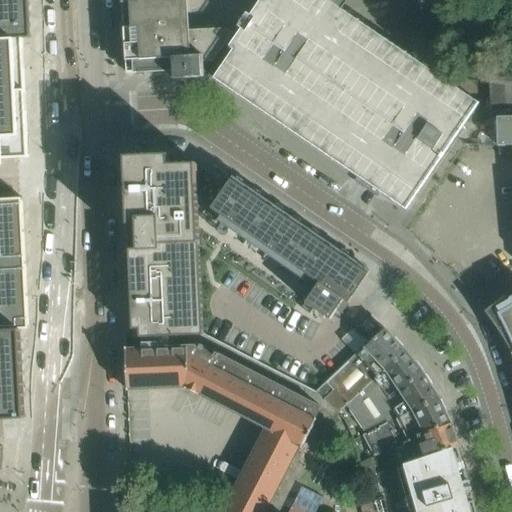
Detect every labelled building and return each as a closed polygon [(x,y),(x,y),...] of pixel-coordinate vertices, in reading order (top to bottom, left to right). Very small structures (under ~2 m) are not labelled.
[(0,0),(0,159),(4,159),(15,159),(26,158),(29,158),(28,155),(27,137),(27,134),(26,115),(26,112),(25,112),(24,94),(25,93),(25,90),(24,91),(23,72),(24,72),(24,69),(23,69),(21,42),(23,42),(22,39),(31,39),(31,36),(29,36),(28,27),(30,27),(30,25),(28,25),(28,17),(30,17),(29,14),(28,14),(27,6),(29,6),(29,4),(27,4),(26,0),(0,0)] [(0,0),(0,420),(2,420),(14,419),(13,406),(4,406),(0,318),(0,297),(21,296),(6,0),(0,0)] [(184,31),(182,0),(121,0),(126,74),(173,71),(174,80),(205,78),(204,62),(213,62),(233,34),(225,29),(184,31)] [(467,118),(473,110),(477,103),(325,0),(266,0),(254,19),(214,78),(358,177),(368,184),(380,192),(404,208),(452,139),(454,137),(467,118)] [(483,60),(457,54),(455,66),(480,72),(483,60)] [(511,77),(488,79),(492,118),(497,117),(511,116),(511,77)] [(511,116),(497,117),(499,146),(511,146),(511,116)] [(511,146),(499,146),(499,155),(511,154),(511,146)] [(126,156),(133,338),(203,335),(197,163),(171,164),(171,154),(126,156)] [(335,311),(340,314),(351,297),(369,271),(231,177),(206,214),(314,288),(304,303),(329,320),(335,311)] [(0,420),(2,420),(14,419),(18,419),(22,419),(25,419),(25,416),(24,397),(24,394),(22,394),(22,386),(24,386),(23,384),(22,384),(21,376),(23,376),(23,373),(21,373),(21,365),(22,365),(22,362),(21,362),(20,354),(22,354),(22,351),(20,351),(20,343),(21,343),(21,341),(20,341),(19,333),(21,333),(21,330),(29,329),(29,326),(27,326),(26,297),(27,297),(27,294),(26,294),(24,266),(26,265),(26,262),(24,263),(22,234),(24,234),(24,231),(22,231),(21,202),(22,202),(22,199),(19,199),(17,199),(14,199),(0,199),(0,420)] [(511,292),(510,290),(487,310),(485,311),(489,316),(491,319),(492,320),(494,324),(495,324),(496,325),(498,329),(500,332),(500,333),(502,335),(503,337),(505,340),(507,344),(510,348),(511,351),(511,352),(511,292)] [(347,405),(405,350),(384,329),(356,355),(316,392),(323,399),(338,413),(347,405)] [(203,335),(200,344),(125,347),(128,391),(185,388),(185,389),(197,395),(198,394),(264,429),(220,511),(264,511),(299,446),(300,447),(315,419),(313,418),(319,406),(323,399),(316,392),(203,335)] [(438,397),(423,373),(415,362),(408,354),(405,350),(347,405),(364,431),(387,421),(387,423),(400,417),(438,397)] [(451,423),(445,412),(438,397),(400,417),(387,423),(363,436),(374,456),(417,435),(451,423)] [(459,446),(451,424),(451,423),(417,435),(424,457),(457,446),(458,446),(459,446)] [(476,511),(470,491),(471,491),(469,481),(468,481),(458,446),(457,446),(424,457),(404,464),(412,493),(417,511),(476,511)] [(376,473),(371,458),(361,463),(364,478),(376,473)]
